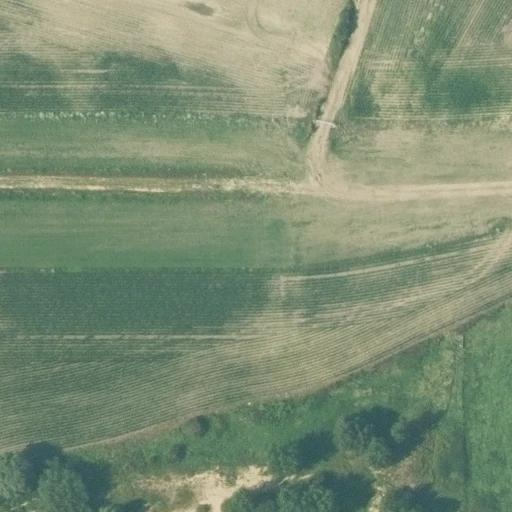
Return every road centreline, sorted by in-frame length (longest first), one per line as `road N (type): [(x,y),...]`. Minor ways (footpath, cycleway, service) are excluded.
road 1 (track): [(0,188),(311,181)]
road 2 (track): [(311,181),(511,165)]
road 3 (track): [(365,0),(311,181)]
